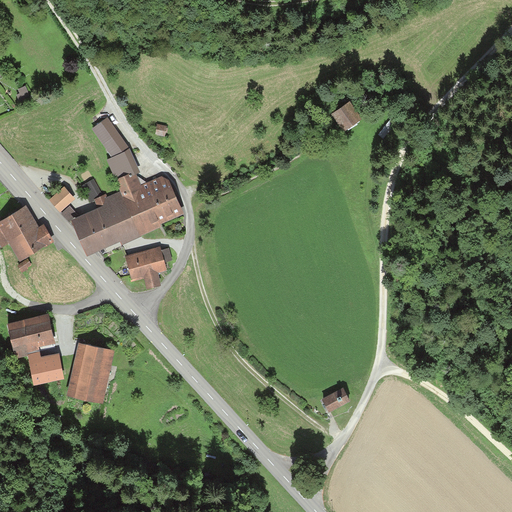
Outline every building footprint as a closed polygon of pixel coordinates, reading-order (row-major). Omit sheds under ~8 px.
[(31,98),(26,87),(19,90),(24,102),(31,98)] [(343,99),(327,110),(337,125),(353,114),(343,99)] [(108,118),(92,130),(112,157),(130,149),(108,118)] [(155,124),(154,132),(163,134),(164,126),(155,124)] [(98,210),(71,222),(88,258),(119,244),(121,246),(141,238),(141,236),(161,228),(160,225),(183,215),(167,176),(141,187),(136,175),(140,173),(130,149),(112,157),(107,160),(121,192),(107,198),(106,195),(94,200),(98,210)] [(100,194),(93,180),(83,185),(90,199),(100,194)] [(64,187),(50,201),(61,213),(75,199),(64,187)] [(70,205),(61,214),(69,222),(78,214),(70,205)] [(0,243),(1,244),(2,247),(9,243),(20,263),(54,242),(44,226),(40,228),(27,207),(0,223),(0,243)] [(161,247),(125,256),(132,280),(143,277),(147,290),(161,286),(157,274),(167,271),(165,263),(162,251),(161,247)] [(169,249),(162,251),(165,263),(173,261),(169,249)] [(28,259),(18,266),(22,273),(28,269),(27,268),(32,265),(28,259)] [(7,325),(9,334),(50,323),(48,316),(7,325)] [(9,334),(16,360),(28,356),(41,353),(39,349),(56,345),(50,323),(9,334)] [(77,345),(67,397),(103,404),(113,352),(77,345)] [(28,356),(34,386),(64,380),(58,355),(41,359),(41,353),(28,356)] [(322,400),(330,413),(350,402),(343,389),(322,400)]
